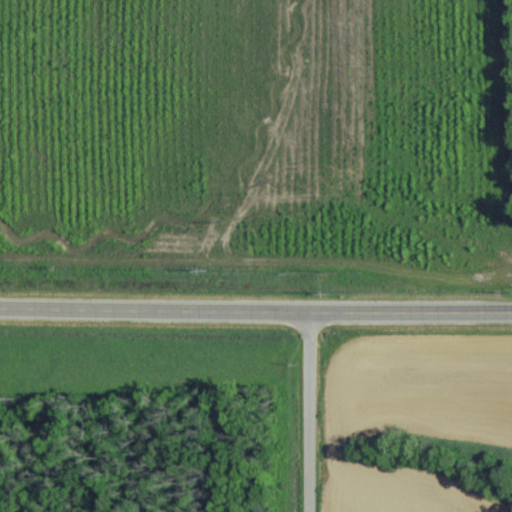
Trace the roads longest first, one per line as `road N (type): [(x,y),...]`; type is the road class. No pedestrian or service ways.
road 1 (secondary): [(511,306),(0,300)]
road 2 (residential): [(313,511),(313,308)]
